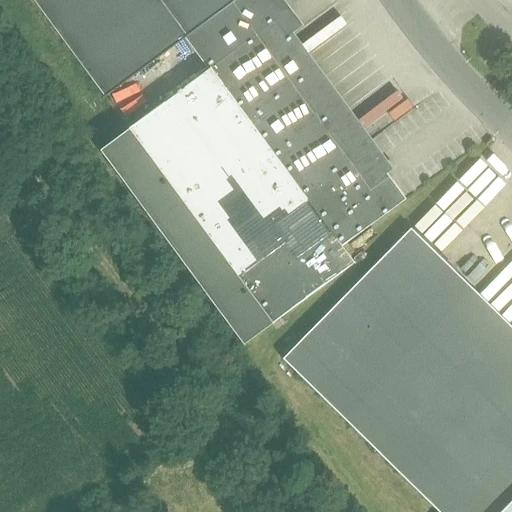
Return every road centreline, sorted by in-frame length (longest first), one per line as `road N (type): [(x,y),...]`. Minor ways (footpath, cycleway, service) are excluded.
road 1 (track): [(0,144),(284,511)]
road 2 (unclassified): [(511,131),(400,0)]
